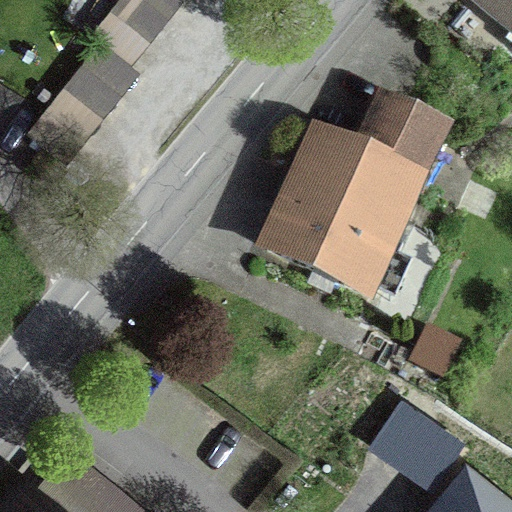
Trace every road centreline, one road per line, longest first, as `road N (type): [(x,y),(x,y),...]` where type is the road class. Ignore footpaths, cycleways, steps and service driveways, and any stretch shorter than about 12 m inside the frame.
road 1 (tertiary): [(103,294),(349,0)]
road 2 (residential): [(49,360),(200,511)]
road 3 (residential): [(103,294),(0,195)]
